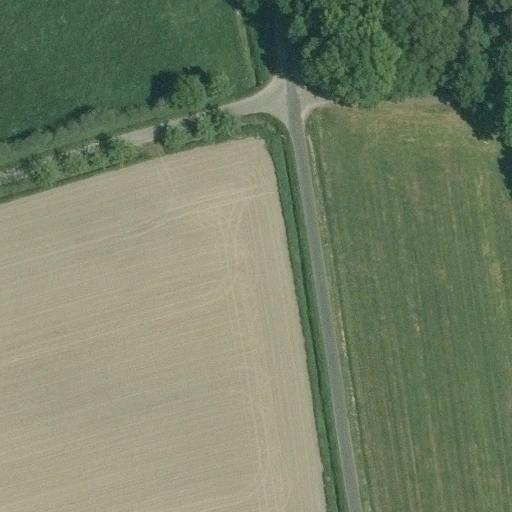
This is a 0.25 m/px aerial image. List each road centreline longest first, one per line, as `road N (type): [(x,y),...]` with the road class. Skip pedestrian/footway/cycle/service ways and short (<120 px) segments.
road 1 (residential): [(359,511),(296,96)]
road 2 (unclassified): [(0,184),(296,96)]
